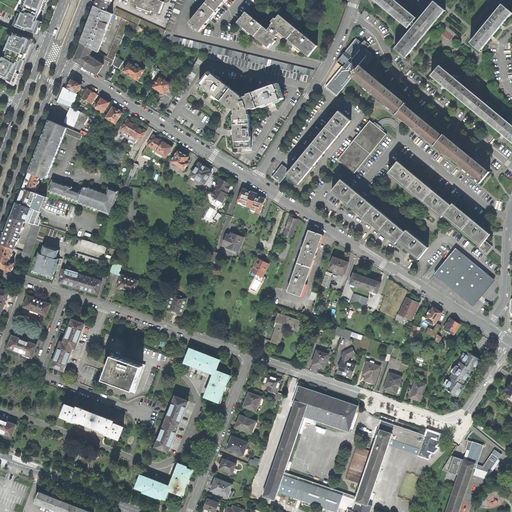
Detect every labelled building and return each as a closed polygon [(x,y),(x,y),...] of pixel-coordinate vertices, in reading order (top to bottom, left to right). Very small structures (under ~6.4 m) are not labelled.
[(24,0),(13,26),(38,36),(43,23),(40,21),(41,19),(49,0),(24,0)] [(98,0),(96,7),(106,12),(110,0),(98,0)] [(131,0),(132,0),(130,4),(138,6),(137,8),(151,13),(152,12),(159,15),(164,3),(156,0),(131,0)] [(165,31),(171,34),(184,0),(177,0),(165,31)] [(221,7),(226,0),(209,0),(205,5),(216,13),(221,7)] [(380,3),(389,10),(396,2),(393,0),(373,0),(378,3),(379,4),(380,3)] [(416,25),(414,27),(424,36),(444,11),(445,11),(434,1),(434,2),(425,14),(416,25)] [(411,25),(413,22),(417,18),(416,18),(408,13),(409,12),(396,2),(389,10),(397,18),(396,18),(398,19),(408,28),(407,29),(408,29),(411,25)] [(502,5),(471,43),(470,42),(470,43),(481,52),(481,51),(480,51),(490,39),(503,23),(511,13),(511,12),(502,4),(502,5)] [(209,22),(216,13),(205,5),(189,24),(200,33),(209,22)] [(98,53),(113,15),(106,12),(96,7),(87,29),(81,44),(98,53)] [(129,22),(138,26),(143,29),(163,38),(165,31),(115,9),(113,15),(123,19),(129,22)] [(254,38),(263,28),(245,13),(237,24),(246,31),(254,38)] [(287,41),(296,30),(279,16),(275,21),(274,19),(271,23),(272,24),(270,27),(271,27),(279,34),(287,41)] [(123,19),(107,58),(110,60),(114,61),(115,57),(129,22),(123,19)] [(276,38),(279,34),(271,27),(267,31),(276,38)] [(406,59),(406,58),(424,36),(414,27),(404,39),(396,50),(395,49),(394,49),(406,59)] [(267,31),(263,28),(254,38),(268,49),(271,45),(272,46),(274,44),(275,43),(273,42),(276,39),(276,38),(267,31)] [(317,47),(296,30),(287,41),(295,47),(308,58),(317,47)] [(7,49),(11,50),(22,54),(26,45),(27,45),(30,39),(16,33),(14,37),(13,36),(7,49)] [(307,76),(312,78),(314,71),(173,38),(172,44),(207,53),(272,68),(307,76)] [(34,40),(30,39),(27,45),(26,45),(22,54),(17,64),(9,79),(5,77),(4,79),(15,86),(20,74),(19,74),(20,71),(21,71),(24,64),(25,61),(24,60),(27,54),(28,54),(30,50),(33,43),(34,40)] [(89,57),(93,51),(81,44),(75,61),(92,71),(98,75),(104,66),(89,57)] [(356,67),(357,69),(360,65),(361,66),(360,66),(364,70),(374,57),(360,46),(336,75),(346,83),(351,77),(350,77),(354,72),(353,71),(356,67)] [(11,50),(7,59),(17,64),(22,54),(11,50)] [(0,76),(4,79),(5,77),(9,79),(17,64),(7,59),(5,57),(5,56),(0,53),(0,76)] [(271,75),(272,68),(207,53),(206,60),(271,75)] [(119,69),(124,62),(115,57),(114,61),(112,65),(119,69)] [(178,91),(184,94),(205,61),(199,58),(178,91)] [(133,78),(139,69),(133,66),(129,63),(123,72),(126,74),(128,75),(128,76),(128,77),(129,77),(129,78),(130,77),(131,77),(133,78)] [(352,76),(360,66),(361,66),(360,65),(357,69),(354,72),(350,77),(351,77),(352,76)] [(442,85),(454,94),(462,85),(439,66),(440,66),(440,65),(431,76),(432,76),(442,85)] [(360,66),(352,76),(375,94),(382,85),(373,77),(371,75),(369,74),(364,70),(360,66)] [(307,76),(272,68),(271,75),(306,84),(307,76)] [(160,77),(162,74),(163,73),(157,69),(154,74),(160,77)] [(221,102),(230,90),(208,73),(198,85),(211,95),(221,102)] [(166,76),(162,74),(160,77),(158,81),(157,81),(155,84),(153,88),(156,90),(156,91),(157,92),(159,92),(161,93),(163,95),(170,84),(163,80),(166,76)] [(336,95),(346,83),(336,75),(327,87),(336,95)] [(80,88),(82,85),(77,81),(72,78),(67,89),(76,93),(78,90),(80,88)] [(263,89),(251,94),(257,109),(266,105),(266,106),(270,105),(274,103),(283,99),(278,84),(275,85),(263,89)] [(394,94),(392,93),(382,85),(375,94),(397,113),(396,114),(396,115),(397,114),(405,105),(406,103),(405,104),(396,96),(394,94)] [(466,102),(475,110),(482,101),(470,91),(470,92),(462,85),(454,94),(461,100),(465,103),(466,102)] [(72,108),(78,94),(76,93),(67,89),(64,87),(57,102),(70,107),(67,116),(64,122),(73,126),(78,116),(81,117),(83,113),(72,108)] [(82,98),(91,104),(97,94),(93,92),(88,89),(82,98)] [(237,94),(230,90),(221,102),(227,107),(229,105),(232,108),(231,110),(232,110),(234,112),(234,116),(233,116),(233,121),(249,120),(249,115),(248,115),(247,110),(252,109),(252,110),(257,109),(251,94),(247,95),(247,97),(241,99),(240,99),(241,98),(241,97),(239,100),(235,97),(237,94)] [(95,107),(104,112),(110,102),(106,100),(102,97),(99,100),(97,103),(95,107)] [(493,127),(494,127),(501,117),(494,111),(493,111),(482,101),(475,110),(483,117),(482,118),(488,122),(493,127)] [(407,122),(415,113),(411,110),(405,105),(397,114),(407,122)] [(106,118),(116,124),(123,113),(121,112),(121,110),(120,110),(119,109),(118,109),(117,109),(113,107),(106,118)] [(332,120),(327,127),(338,137),(351,121),(340,111),(334,117),(333,116),(332,118),(330,119),(332,120)] [(424,136),(432,127),(415,113),(407,122),(424,136)] [(511,126),(501,117),(494,127),(506,137),(511,141),(511,126)] [(127,133),(131,135),(137,125),(132,122),(128,119),(121,129),(122,129),(119,134),(124,137),(127,133)] [(80,140),(83,134),(50,120),(41,143),(38,150),(56,157),(65,133),(80,140)] [(251,149),(249,120),(233,121),(233,122),(234,121),(235,125),(233,125),(233,126),(235,126),(235,131),(233,131),(233,135),(234,138),(235,138),(236,142),(235,142),(235,143),(236,143),(237,149),(251,149)] [(338,160),(355,174),(387,134),(378,127),(376,125),(370,120),(338,160)] [(137,139),(140,141),(147,131),(142,128),(137,125),(131,135),(127,141),(125,145),(131,149),(137,139)] [(325,153),(338,137),(327,127),(321,133),(320,132),(319,134),(318,135),(319,136),(313,143),(325,153)] [(436,131),(432,127),(424,136),(435,145),(442,136),(436,131)] [(436,144),(458,163),(466,154),(457,146),(455,144),(453,143),(444,135),(444,134),(442,136),(435,145),(434,146),(436,144)] [(151,158),(154,153),(156,150),(157,150),(163,141),(157,137),(153,135),(147,145),(148,145),(142,154),(151,158)] [(166,158),(173,147),(168,144),(163,141),(157,150),(156,150),(154,153),(161,157),(162,155),(166,158)] [(313,143),(308,150),(307,148),(305,150),(304,151),(306,152),(300,159),(312,168),(325,153),(313,143)] [(32,164),(29,172),(40,177),(47,179),(56,157),(38,150),(32,164)] [(188,165),(190,161),(188,159),(189,157),(185,154),(178,150),(171,161),(185,170),(186,168),(188,165)] [(489,172),(480,165),(478,163),(476,161),(475,161),(466,154),(458,163),(481,182),(480,183),(480,184),(490,172),(489,171),(489,172)] [(300,159),(295,165),(293,168),(290,171),(287,175),(299,184),(312,168),(300,159)] [(398,161),(389,173),(407,188),(417,176),(411,171),(412,170),(410,168),(409,167),(407,169),(398,161)] [(129,175),(133,176),(138,165),(134,163),(129,175)] [(204,184),(212,172),(209,170),(209,169),(201,164),(199,163),(192,176),(204,184)] [(281,183),(287,175),(290,171),(282,164),(275,173),(272,176),(281,183)] [(28,176),(23,188),(34,192),(37,184),(38,184),(39,183),(39,182),(40,181),(39,181),(40,177),(29,172),(28,176)] [(423,182),(417,176),(407,188),(423,201),(433,190),(426,184),(428,183),(426,182),(425,180),(423,182)] [(222,203),(227,194),(225,193),(226,191),(227,192),(230,186),(229,186),(230,184),(226,181),(221,178),(218,183),(217,182),(214,186),(218,189),(217,190),(211,192),(211,193),(208,194),(209,200),(212,199),(213,201),(217,200),(222,203)] [(341,198),(348,204),(358,192),(342,179),(332,191),(341,198)] [(119,196),(117,195),(119,191),(109,188),(108,192),(95,188),(96,187),(91,185),(90,186),(89,185),(88,188),(84,187),(82,190),(81,189),(78,190),(78,192),(74,190),(72,189),(72,188),(69,186),(66,185),(53,180),(49,191),(78,202),(78,203),(110,215),(112,211),(114,212),(119,196)] [(56,209),(59,201),(34,192),(23,188),(21,193),(17,202),(31,208),(34,201),(56,209)] [(233,216),(256,225),(266,198),(260,196),(259,198),(256,197),(257,195),(251,191),(243,188),(233,216)] [(439,195),(433,190),(423,201),(442,217),(444,215),(452,205),(442,197),(444,196),(442,195),(441,194),(439,195)] [(357,211),(364,217),(374,205),(358,192),(348,204),(357,211)] [(31,208),(17,202),(15,209),(12,217),(29,222),(31,216),(28,215),(31,208)] [(453,203),(452,205),(444,215),(462,230),(472,218),(465,213),(467,212),(465,210),(464,209),(463,211),(453,203)] [(372,224),(380,230),(390,218),(374,205),(364,217),(372,224)] [(222,214),(209,207),(202,219),(215,226),(222,214)] [(284,236),(291,238),(298,220),(293,218),(290,217),(284,236)] [(25,222),(11,218),(7,229),(2,244),(14,248),(15,249),(18,239),(19,239),(22,232),(21,231),(25,222)] [(396,243),(397,241),(406,231),(390,218),(380,230),(388,237),(396,243)] [(478,224),(472,218),(462,230),(481,246),(485,241),(491,234),(481,226),(483,225),(481,224),(480,222),(478,224)] [(34,224),(24,252),(31,255),(41,226),(34,224)] [(48,229),(46,235),(55,238),(58,231),(48,229)] [(287,292),(301,297),(323,235),(309,230),(303,245),(293,274),(287,292)] [(419,259),(429,247),(407,230),(406,231),(397,241),(408,250),(419,259)] [(35,243),(42,245),(46,235),(39,233),(35,243)] [(224,245),(239,251),(244,238),(237,236),(232,234),(231,236),(228,235),(224,245)] [(493,246),(485,241),(481,246),(480,247),(487,253),(493,246)] [(278,260),(285,262),(291,244),(285,242),(278,260)] [(9,261),(14,248),(2,244),(0,249),(0,267),(11,271),(14,263),(9,261)] [(59,251),(44,247),(42,253),(40,253),(38,258),(36,257),(34,264),(35,265),(33,271),(42,274),(53,278),(55,271),(57,272),(59,265),(61,265),(63,261),(59,260),(56,259),(59,251)] [(473,306),(494,280),(456,248),(452,253),(446,248),(440,255),(446,260),(434,274),(454,290),(470,303),(473,306)] [(20,263),(27,266),(31,255),(24,252),(20,263)] [(219,262),(221,255),(214,252),(212,259),(219,262)] [(265,283),(267,278),(262,276),(268,265),(263,262),(258,259),(257,262),(255,262),(253,266),(252,268),(254,268),(250,274),(255,277),(248,290),(255,295),(262,281),(265,283)] [(331,259),(327,270),(343,276),(347,265),(339,262),(331,259)] [(110,272),(118,275),(119,274),(122,266),(113,263),(110,272)] [(63,270),(60,282),(63,283),(68,284),(74,286),(78,275),(74,273),(75,272),(67,269),(66,271),(63,270)] [(102,282),(78,275),(74,286),(74,287),(86,291),(98,294),(102,282)] [(121,276),(117,288),(125,291),(134,294),(138,281),(122,275),(121,276)] [(348,285),(362,290),(365,279),(361,278),(361,277),(359,277),(357,276),(352,275),(348,285)] [(330,279),(329,279),(323,277),(319,287),(326,289),(330,279)] [(371,281),(365,279),(362,290),(375,295),(379,284),(374,283),(375,282),(373,281),(371,281)] [(0,315),(0,316),(9,293),(0,289),(0,315)] [(171,312),(181,316),(188,298),(172,293),(166,310),(171,312)] [(28,296),(24,307),(47,316),(51,305),(50,304),(51,304),(46,302),(45,303),(39,300),(34,298),(34,297),(29,295),(29,296),(28,296)] [(349,305),(356,308),(359,298),(352,295),(349,305)] [(367,300),(359,298),(356,308),(363,310),(367,300)] [(397,301),(387,298),(386,302),(385,305),(384,307),(394,310),(397,301)] [(405,299),(398,315),(410,321),(417,305),(411,302),(405,299)] [(424,321),(427,323),(429,321),(434,324),(441,313),(436,310),(431,307),(429,311),(428,311),(426,314),(426,315),(424,318),(425,319),(424,321)] [(273,339),(271,343),(279,346),(284,332),(282,331),(284,326),(285,326),(285,327),(297,331),(300,321),(278,313),(275,322),(277,323),(278,324),(274,335),(273,339)] [(448,333),(450,334),(452,335),(459,325),(453,322),(449,319),(443,329),(447,331),(448,333)] [(68,332),(64,344),(73,347),(75,348),(84,325),(73,321),(68,332)] [(333,335),(341,338),(343,330),(336,328),(333,335)] [(341,338),(348,340),(351,333),(343,330),(341,338)] [(434,347),(444,350),(447,343),(443,341),(442,344),(439,343),(440,337),(436,335),(434,341),(434,347)] [(36,346),(13,336),(8,348),(20,353),(32,357),(36,346)] [(258,346),(265,349),(267,343),(268,340),(261,338),(258,346)] [(57,354),(53,366),(64,371),(73,347),(64,344),(61,343),(57,354)] [(205,397),(219,402),(224,387),(229,376),(216,371),(220,361),(205,355),(190,349),(185,362),(214,374),(205,397)] [(341,361),(346,363),(348,357),(354,355),(351,349),(343,353),(341,357),(342,358),(341,361)] [(317,367),(323,370),(328,356),(316,352),(314,357),(314,356),(312,360),(313,361),(311,365),(317,367)] [(457,367),(455,370),(467,378),(472,370),(474,371),(476,367),(480,360),(468,353),(466,355),(461,363),(460,362),(457,367)] [(127,361),(113,355),(104,380),(114,383),(114,382),(119,384),(118,385),(119,385),(119,384),(124,386),(124,387),(133,390),(134,390),(143,366),(127,361)] [(455,365),(457,367),(460,362),(462,360),(460,359),(458,361),(455,359),(445,375),(448,377),(447,380),(448,381),(450,378),(453,374),(450,373),(453,369),(455,365)] [(355,366),(346,363),(341,361),(336,373),(342,375),(345,377),(350,379),(355,366)] [(367,383),(374,385),(380,368),(366,363),(362,375),(365,376),(363,381),(367,383)] [(462,386),(467,378),(455,370),(453,374),(450,378),(452,379),(447,387),(445,390),(457,397),(461,390),(464,386),(462,386)] [(389,392),(395,394),(401,378),(389,374),(383,390),(385,390),(387,391),(389,391),(389,392)] [(267,389),(276,393),(281,380),(267,375),(265,380),(263,385),(268,387),(267,389)] [(443,385),(447,387),(452,379),(450,378),(448,381),(447,380),(443,385)] [(414,400),(419,402),(425,386),(415,382),(409,398),(414,400)] [(282,476),(283,473),(302,417),(348,433),(355,414),(357,408),(298,387),(291,407),(293,407),(262,499),(274,502),(278,489),(282,476)] [(246,401),(244,406),(256,411),(259,402),(261,398),(249,393),(247,398),(247,400),(246,401)] [(188,401),(176,396),(170,410),(161,433),(156,447),(169,452),(188,401)] [(76,419),(91,425),(96,414),(83,409),(83,408),(81,407),(79,406),(78,409),(67,405),(62,416),(75,421),(76,419)] [(107,433),(119,438),(124,427),(113,423),(114,420),(112,419),(109,418),(109,419),(96,414),(91,425),(107,432),(107,433)] [(251,434),(256,421),(249,418),(245,417),(240,415),(238,421),(235,427),(251,434)] [(0,432),(11,436),(16,425),(0,418),(0,432)] [(389,440),(394,426),(381,422),(376,435),(379,436),(358,498),(356,503),(352,511),(365,511),(368,505),(367,504),(389,440)] [(420,450),(425,437),(394,426),(389,440),(420,450)] [(426,431),(425,437),(435,440),(431,453),(433,454),(437,450),(438,448),(435,448),(439,443),(440,442),(438,441),(439,436),(426,431)] [(243,455),(248,443),(232,436),(230,442),(227,449),(243,455)] [(420,450),(431,453),(435,440),(425,437),(420,450)] [(475,469),(476,465),(483,446),(476,443),(472,442),(469,452),(466,461),(463,460),(462,465),(473,468),(475,469)] [(345,480),(359,485),(370,452),(356,448),(345,480)] [(420,450),(418,455),(429,459),(431,453),(420,450)] [(483,467),(476,465),(475,469),(488,473),(498,459),(491,454),(483,467)] [(456,474),(458,475),(462,465),(463,460),(451,456),(442,470),(456,475),(456,474)] [(232,474),(236,464),(223,459),(222,463),(219,469),(232,474)] [(169,490),(182,495),(188,480),(192,469),(179,464),(174,475),(173,477),(174,477),(170,486),(169,490)] [(457,511),(473,468),(462,465),(458,475),(445,511),(457,511)] [(358,498),(283,473),(282,476),(298,481),(344,497),(343,499),(356,503),(358,498)] [(165,500),(169,490),(170,486),(141,475),(136,488),(150,494),(165,500)] [(232,485),(232,484),(216,478),(213,484),(211,490),(215,492),(216,492),(219,494),(219,493),(228,497),(231,489),(233,485),(232,485)] [(352,511),(356,503),(343,499),(344,497),(298,481),(293,497),(337,511),(339,507),(349,510),(348,511),(352,511)] [(60,511),(91,511),(80,507),(54,497),(40,492),(37,498),(36,498),(35,499),(36,500),(35,502),(60,511)] [(215,511),(219,503),(207,499),(204,507),(210,509),(208,511),(215,511)]
